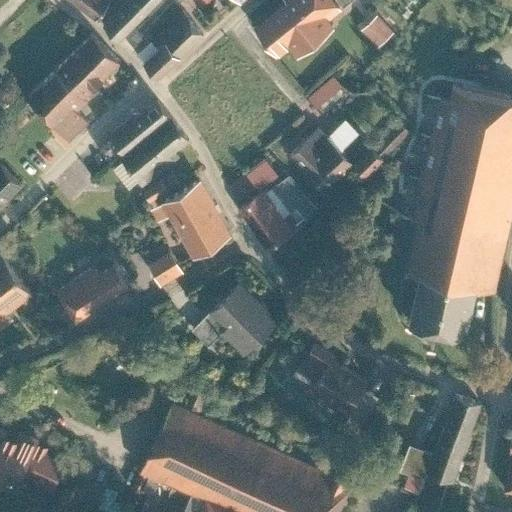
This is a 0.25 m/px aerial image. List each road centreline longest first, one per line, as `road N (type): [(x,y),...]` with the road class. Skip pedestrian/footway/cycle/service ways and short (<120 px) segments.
road 1 (residential): [(247,238),(349,340),(497,393)]
road 2 (residential): [(247,238),(73,334),(0,362)]
road 3 (residential): [(153,81),(0,224)]
road 4 (residential): [(153,81),(182,112),(247,238)]
road 5 (residential): [(251,0),(153,81)]
road 6 (residential): [(63,0),(153,81)]
road 7 (unclassified): [(475,511),(497,393)]
